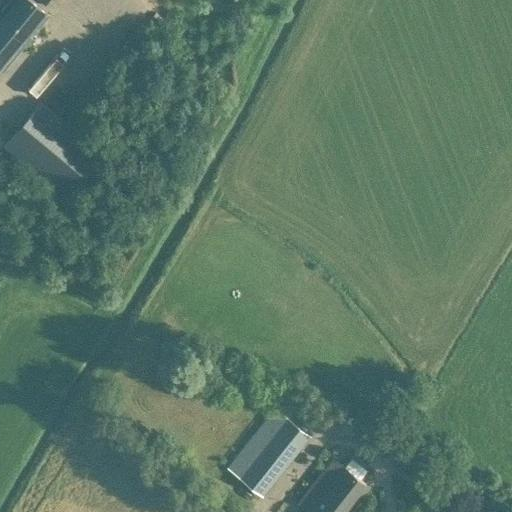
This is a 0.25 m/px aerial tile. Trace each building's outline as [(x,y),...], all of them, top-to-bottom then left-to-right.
[(0,68),(2,70),(49,13),(51,10),(46,6),(39,0),(9,0),(0,11),(0,68)] [(57,98),(86,65),(75,55),(45,87),(57,98)] [(102,153),(58,117),(40,101),(24,121),(4,144),(20,157),(66,196),(102,153)] [(262,495),(311,433),(288,415),(284,421),(273,413),(266,421),(265,420),(228,467),(262,495)] [(307,511),(347,511),(368,485),(350,471),(334,459),(299,503),(309,511),(307,511)]
